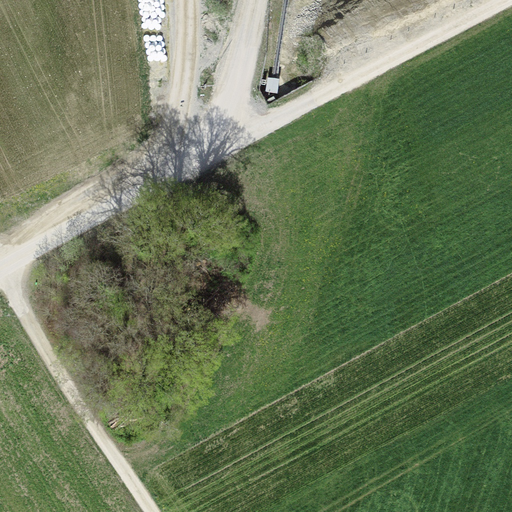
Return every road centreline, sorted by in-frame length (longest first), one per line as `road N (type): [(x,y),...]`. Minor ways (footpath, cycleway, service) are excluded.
road 1 (track): [(0,270),(154,511)]
road 2 (track): [(370,67),(496,0)]
